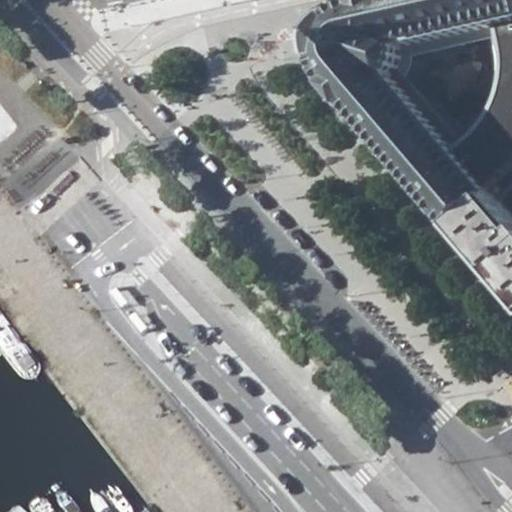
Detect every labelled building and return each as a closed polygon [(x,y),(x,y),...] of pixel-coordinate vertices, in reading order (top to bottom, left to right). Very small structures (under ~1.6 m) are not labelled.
[(321,74),(325,84),(332,93),(332,94),(350,116),(352,115),(416,189),(420,193),(456,236),(496,203),(502,197),(511,189),(511,0),(398,0),(388,2),(388,1),(360,7),(360,9),(353,12),(346,14),(340,18),(335,21),(331,25),(328,30),(325,34),(323,38),(320,45),(319,51),(319,57),(319,64),(321,74)] [(0,100),(0,141),(20,127),(0,100)] [(511,221),(496,203),(456,236),(496,282),(511,300),(511,221)] [(360,373),(345,357),(342,360),(339,362),(354,378),(360,373)] [(388,405),(373,389),(368,394),(382,410),(385,407),(388,405)]
